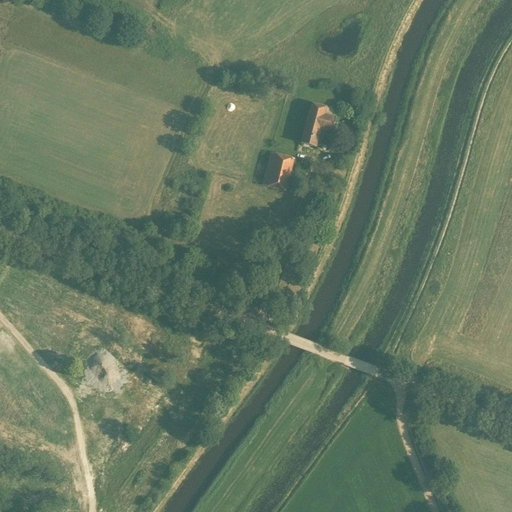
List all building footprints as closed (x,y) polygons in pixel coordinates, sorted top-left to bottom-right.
[(300,144),(304,145),(315,148),(320,130),(331,133),(335,119),(324,116),(326,108),(311,104),(300,144)] [(285,192),(294,160),(270,154),(261,186),(285,192)] [(43,314),(67,322),(69,312),(46,305),(43,314)] [(107,339),(109,332),(91,325),(88,332),(107,339)] [(112,345),(110,355),(119,356),(121,347),(112,345)] [(118,374),(118,364),(105,364),(105,374),(118,374)] [(199,409),(195,410),(198,418),(209,415),(204,397),(195,399),(199,409)] [(164,467),(176,460),(169,447),(156,454),(164,467)] [(141,511),(135,494),(120,499),(125,511),(141,511)]
